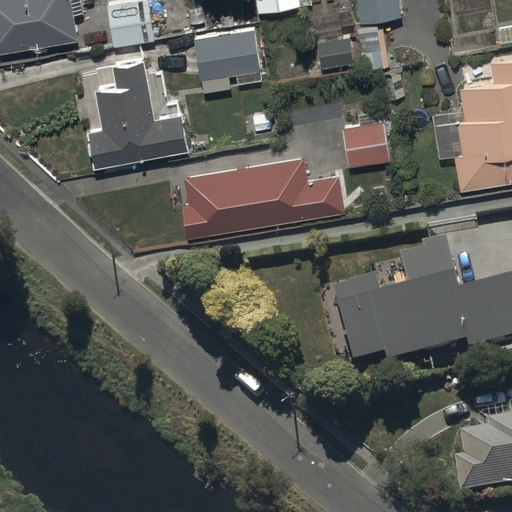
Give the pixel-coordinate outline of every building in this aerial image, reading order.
[(0,0),(0,43),(77,31),(72,0),(0,0)] [(147,0),(106,0),(112,38),(152,33),(147,0)] [(356,0),(359,15),(399,9),(397,0),(356,0)] [(341,18),(313,21),(318,60),(352,56),(348,29),(342,30),(341,18)] [(502,39),(511,37),(511,22),(499,25),(502,39)] [(251,23),(193,33),(201,81),(228,77),(227,70),(235,69),(237,77),(260,73),(251,23)] [(96,82),(103,119),(88,122),(95,157),(100,157),(187,140),(180,105),(153,110),(141,51),(113,57),(117,78),(96,82)] [(455,148),(461,181),(511,173),(511,51),(491,54),(494,74),(460,80),(465,112),(458,113),(463,147),(455,148)] [(382,112),(341,120),(348,158),(389,151),(382,112)] [(182,196),(188,229),(344,203),(338,168),(305,173),(301,150),(185,169),(189,194),(182,196)] [(511,339),(511,278),(461,292),(447,242),(423,249),(425,254),(402,260),(410,288),(383,295),(379,279),(336,291),(356,365),(387,357),(389,364),(466,343),(469,351),(511,339)] [(455,455),(460,490),(511,482),(511,401),(511,402),(511,413),(489,416),(490,424),(462,428),(465,454),(455,455)]
